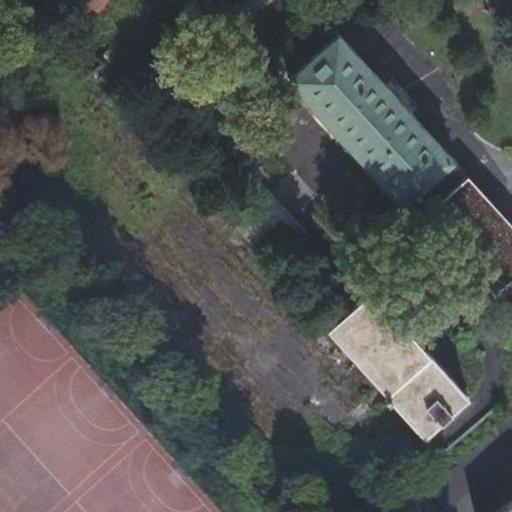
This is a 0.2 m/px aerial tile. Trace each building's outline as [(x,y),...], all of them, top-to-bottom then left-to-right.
[(40,0),(46,4),(49,0),(51,0),(83,24),(101,0),(40,0)] [(335,31),(283,79),(397,200),(447,153),(335,31)] [(209,99),(184,122),(200,139),(225,116),(209,99)] [(511,235),(459,178),(419,215),(489,292),(500,282),(511,294),(511,235)] [(368,288),(323,327),(417,434),(461,395),(368,288)] [(508,410),(502,414),(421,492),(436,511),(441,511),(453,502),(463,494),(511,452),(511,412),(511,413),(508,410)] [(511,511),(511,495),(489,511),(511,511)]
